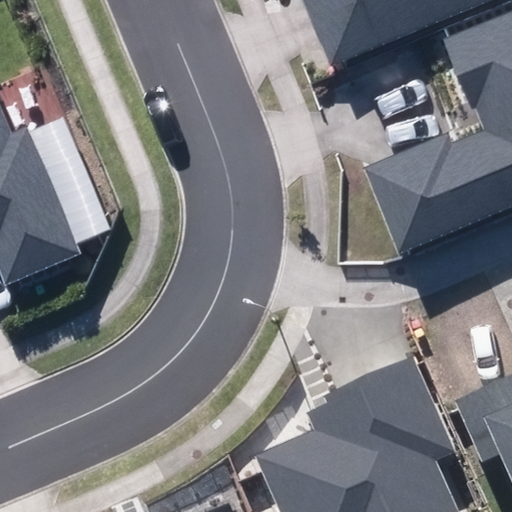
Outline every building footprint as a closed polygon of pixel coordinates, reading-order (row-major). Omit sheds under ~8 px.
[(314,0),(336,51),(459,0),(314,0)] [(511,192),(511,1),(451,28),(484,106),(375,152),(410,235),(511,192)] [(0,71),(0,238),(1,238),(14,269),(86,239),(34,113),(20,119),(0,71)] [(463,511),(438,454),(461,444),(419,350),(302,402),(312,424),(255,449),(283,511),(463,511)] [(506,442),(511,454),(511,371),(464,393),(489,450),(506,442)]
